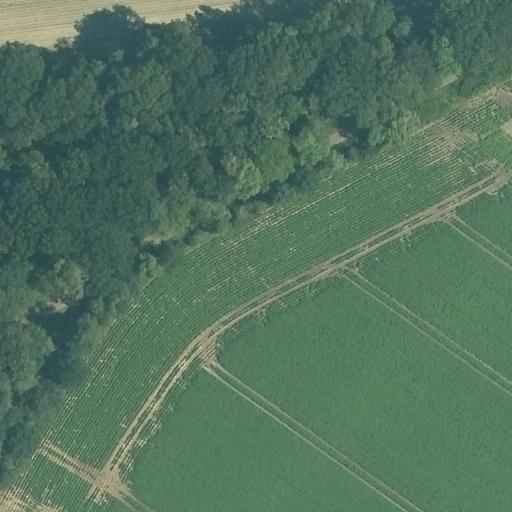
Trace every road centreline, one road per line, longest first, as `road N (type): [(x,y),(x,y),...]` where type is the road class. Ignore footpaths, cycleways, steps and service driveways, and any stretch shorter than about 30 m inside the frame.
road 1 (unclassified): [(0,329),(67,301),(511,47)]
road 2 (track): [(67,301),(57,345),(0,447)]
